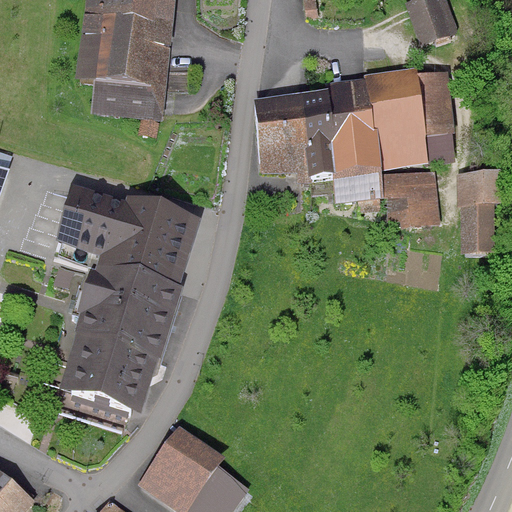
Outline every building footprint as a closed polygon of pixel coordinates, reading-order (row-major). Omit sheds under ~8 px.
[(86,0),(85,13),(174,24),(176,0),(86,0)] [(446,0),(414,0),(405,4),(422,46),(459,31),(446,0)] [(315,1),(304,3),(307,24),(318,22),(315,1)] [(162,121),(174,24),(85,13),(77,77),(95,79),(91,113),(162,121)] [(330,81),(329,87),(338,132),(331,142),(336,193),(337,204),(385,197),(382,175),(382,170),(425,163),(426,167),(456,162),(452,133),(456,132),(448,69),(419,73),(419,68),(366,74),(366,79),(330,81)] [(338,132),(329,87),(254,99),(262,172),(297,173),(300,186),(311,184),(314,197),(336,193),(331,142),(338,132)] [(0,151),(0,166),(9,169),(12,156),(0,151)] [(0,196),(9,170),(9,169),(0,166),(0,196)] [(436,171),(382,175),(385,197),(389,231),(440,224),(436,171)] [(502,171),(457,173),(458,206),(460,206),(462,253),(497,251),(495,203),(503,202),(502,171)] [(125,200),(73,183),(55,239),(63,241),(58,255),(92,266),(78,310),(84,312),(60,387),(143,413),(184,285),(181,284),(202,218),(127,194),(125,200)] [(225,457),(180,425),(138,485),(177,511),(186,511),(220,466),(225,457)] [(233,511),(250,488),(220,466),(186,511),(233,511)] [(0,511),(26,511),(37,498),(0,470),(0,511)] [(123,511),(109,501),(100,511),(123,511)]
